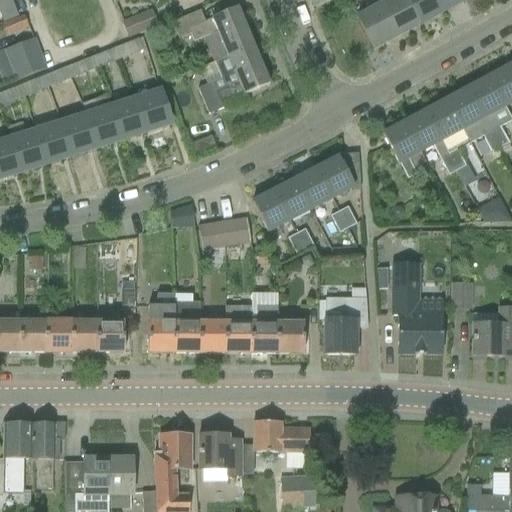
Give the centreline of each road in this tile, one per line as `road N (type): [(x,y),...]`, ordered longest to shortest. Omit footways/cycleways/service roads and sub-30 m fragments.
road 1 (tertiary): [(0,398),(336,394),(511,414)]
road 2 (residential): [(333,114),(182,189),(0,226)]
road 3 (residential): [(511,19),(333,114)]
road 4 (residential): [(333,114),(286,0)]
